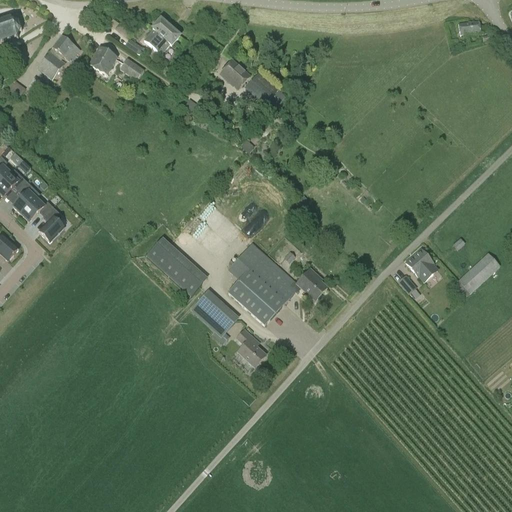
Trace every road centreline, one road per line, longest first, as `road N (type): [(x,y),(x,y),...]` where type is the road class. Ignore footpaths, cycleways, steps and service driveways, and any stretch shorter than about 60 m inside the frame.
road 1 (unclassified): [(171,511),(406,254),(511,151)]
road 2 (unclassified): [(227,0),(309,10),(424,0)]
